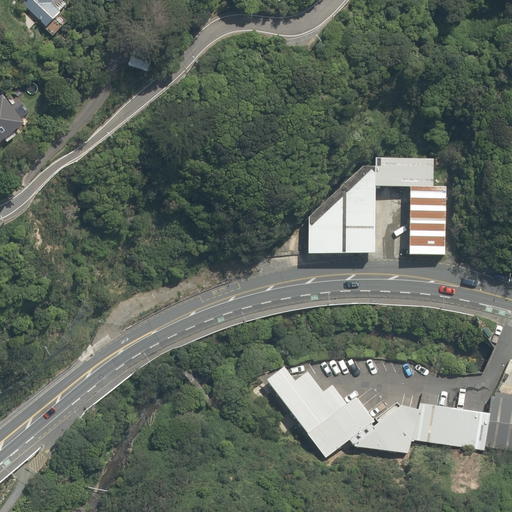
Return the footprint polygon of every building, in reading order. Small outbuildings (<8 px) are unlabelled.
[(47,27),(60,13),(67,6),(62,1),(63,0),(30,0),(25,6),(47,27)] [(1,95),(0,95),(0,143),(25,124),(1,95)] [(374,166),(373,185),(408,186),(408,185),(431,186),(432,158),(374,157),(374,166)] [(307,217),(305,253),(372,252),(373,185),(374,166),(362,166),(307,217)] [(408,185),(408,186),(406,254),(442,255),(444,186),(431,186),(408,185)] [(194,258),(197,272),(218,267),(215,253),(194,258)] [(172,288),(165,276),(146,285),(153,297),(167,290),(171,297),(177,294),(174,287),(172,288)] [(308,370),(296,379),(285,365),(268,378),(326,456),(349,438),(371,421),(372,422),(376,419),(357,395),(347,402),(333,384),(324,390),(308,370)] [(490,412),(485,446),(511,449),(511,392),(495,391),(495,395),(492,395),(490,412)] [(412,439),(419,407),(402,403),(401,404),(397,401),(376,417),(378,421),(374,424),(372,422),(371,421),(349,438),(355,446),(409,452),(412,439)] [(485,446),(490,412),(420,402),(419,407),(412,439),(484,450),(485,446)]
